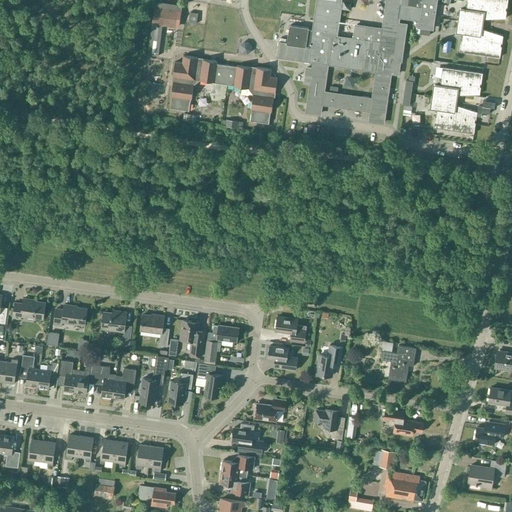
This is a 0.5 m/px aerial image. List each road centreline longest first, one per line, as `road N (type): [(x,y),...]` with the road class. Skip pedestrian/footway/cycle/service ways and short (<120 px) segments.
road 1 (track): [(0,114),(325,155),(491,191)]
road 2 (residential): [(429,511),(484,330),(492,174),(511,85)]
road 3 (residential): [(253,380),(258,313),(0,278)]
road 4 (residential): [(0,408),(177,431),(194,449)]
